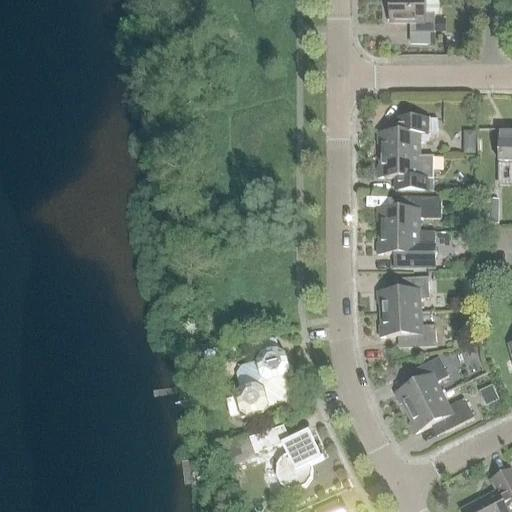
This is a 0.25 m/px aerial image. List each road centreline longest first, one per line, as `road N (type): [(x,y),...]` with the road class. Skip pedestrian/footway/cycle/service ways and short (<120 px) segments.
road 1 (residential): [(400,490),(356,406),(336,312),(338,77)]
road 2 (residential): [(488,77),(338,77)]
road 3 (residential): [(400,490),(511,433)]
